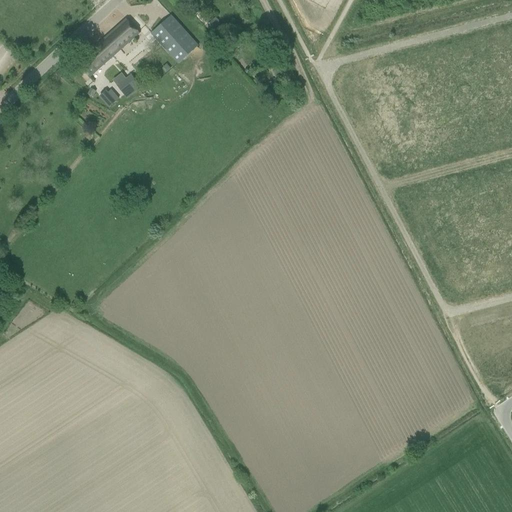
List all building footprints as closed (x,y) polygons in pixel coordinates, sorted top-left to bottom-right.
[(171,17),(150,35),(177,65),(198,47),(171,17)] [(139,34),(133,27),(126,19),(77,63),(90,77),(139,34)] [(222,31),(212,20),(204,27),(214,38),(222,31)] [(276,70),(272,72),(276,79),(280,76),(276,70)] [(139,85),(131,74),(116,85),(124,96),(139,85)] [(92,98),(96,91),(91,88),(87,95),(92,98)] [(106,91),(99,97),(109,108),(116,102),(108,93),(106,91)]
